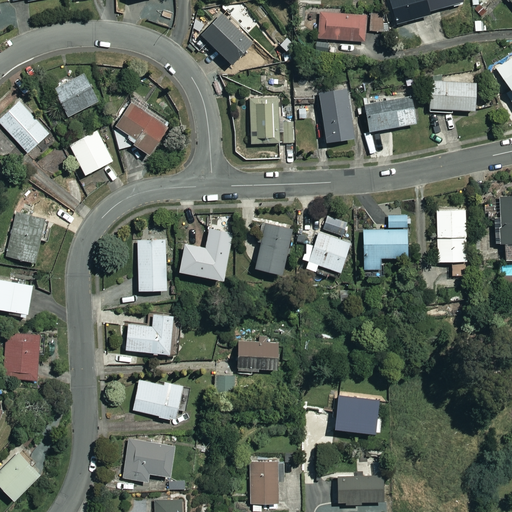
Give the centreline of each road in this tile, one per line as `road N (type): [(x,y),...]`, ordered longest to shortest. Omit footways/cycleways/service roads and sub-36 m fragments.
road 1 (residential): [(211,186),(127,197),(83,246),(86,427),(80,474),(62,511)]
road 2 (residential): [(0,60),(37,40),(79,31),(136,36),(161,47),(200,92),(211,186)]
road 3 (residential): [(511,150),(377,178),(211,186)]
